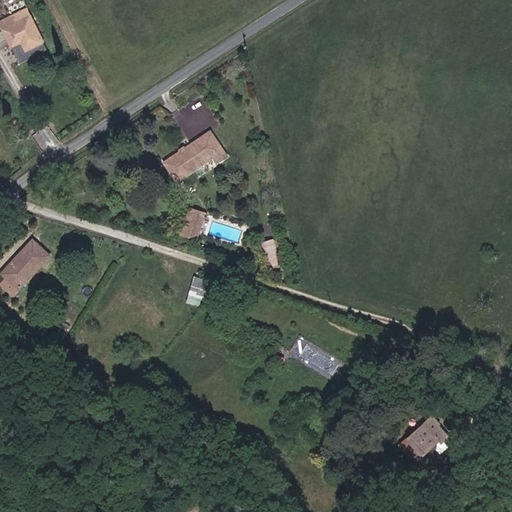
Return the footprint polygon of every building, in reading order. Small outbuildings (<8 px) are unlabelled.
[(18,40),(21,49),(42,40),(27,10),(0,22),(0,27),(8,44),(18,40)] [(204,165),(207,170),(217,163),(201,138),(165,161),(178,181),(204,165)] [(196,211),(190,230),(198,233),(204,214),(196,211)] [(263,242),(270,265),(282,261),(275,238),(263,242)] [(16,261),(4,272),(17,286),(49,256),(33,239),(14,258),(16,261)] [(194,275),(191,285),(207,291),(210,281),(194,275)] [(282,370),(285,363),(276,359),(272,366),(282,370)] [(438,421),(431,413),(423,420),(426,423),(410,439),(410,438),(401,446),(415,460),(433,443),(440,449),(446,443),(442,439),(447,433),(437,422),(438,421)] [(489,458),(475,444),(468,451),(479,463),(482,466),(489,458)] [(479,463),(468,451),(449,470),(460,481),(479,463)]
